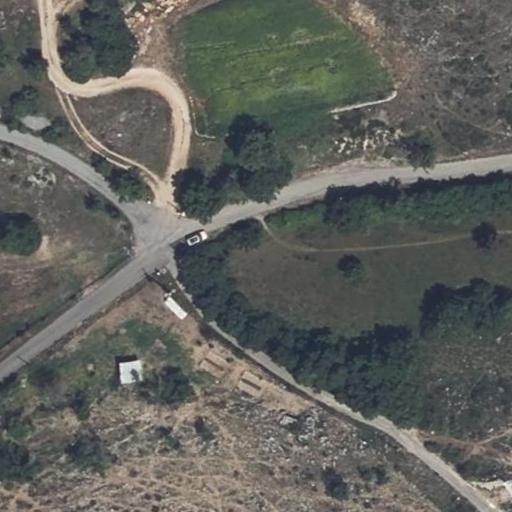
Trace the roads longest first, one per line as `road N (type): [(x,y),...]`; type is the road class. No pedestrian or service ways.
road 1 (unclassified): [(168,250),(224,214),(333,181),(511,162)]
road 2 (track): [(154,234),(178,188),(180,102),(165,77),(75,83),(56,63),(48,0)]
road 3 (track): [(388,429),(283,377),(214,319),(168,250)]
road 4 (unclassified): [(168,250),(126,204),(48,148),(0,133)]
road 5 (unclassified): [(0,372),(168,250)]
road 6 (track): [(178,188),(101,149),(81,128),(56,59)]
road 7 (track): [(496,511),(388,429)]
road 8 (track): [(511,440),(492,445),(388,429)]
